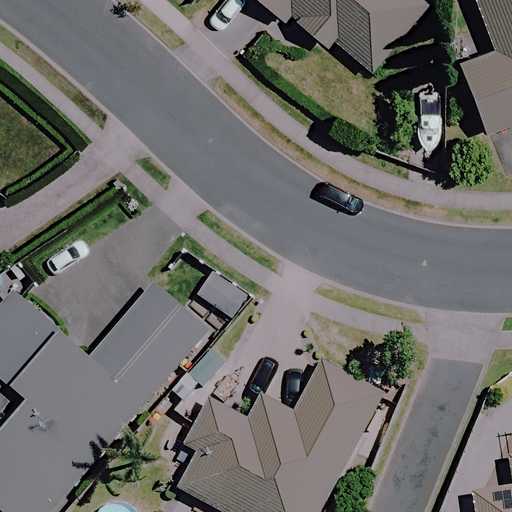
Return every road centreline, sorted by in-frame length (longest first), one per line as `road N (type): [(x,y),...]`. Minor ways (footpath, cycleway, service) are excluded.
road 1 (residential): [(35,0),(220,167),(298,219),(380,259),(482,280)]
road 2 (residential): [(482,280),(393,511)]
